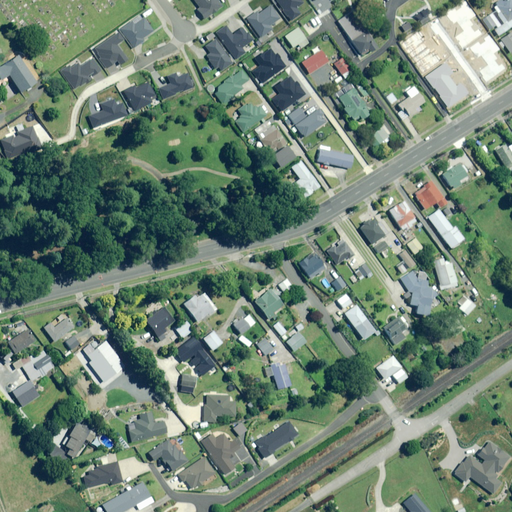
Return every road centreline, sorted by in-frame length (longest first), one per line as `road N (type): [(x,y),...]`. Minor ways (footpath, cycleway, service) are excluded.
road 1 (residential): [(0,305),(272,238)]
road 2 (residential): [(272,238),(511,95)]
road 3 (residential): [(151,466),(179,497),(225,497),(296,453),(375,387)]
road 4 (residential): [(272,238),(375,387)]
road 5 (residential): [(408,434),(295,511)]
road 6 (residential): [(511,365),(408,434)]
